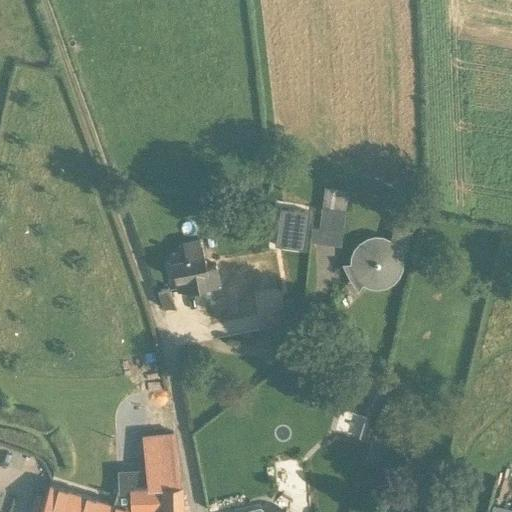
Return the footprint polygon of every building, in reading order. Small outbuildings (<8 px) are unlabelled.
[(339,247),(347,191),(323,189),(316,228),(310,227),(308,243),(339,247)] [(309,212),(279,207),(274,245),(304,249),(309,212)] [(366,238),(364,239),(362,240),(360,241),(359,243),(357,245),(356,246),(354,248),(353,250),(352,252),(351,255),(351,257),(350,259),(350,261),(350,264),(350,266),(351,268),(351,270),(352,272),(353,274),(354,276),(355,278),(357,279),(358,281),(360,282),(362,283),(369,287),(372,287),(374,287),(376,288),(378,287),(381,287),(383,287),(385,286),(389,284),(391,283),(393,281),(394,280),(396,278),(397,276),(398,274),(399,272),(400,270),(401,268),(401,265),(401,263),(401,261),(401,259),(401,257),(400,254),(403,253),(409,231),(392,226),(387,240),(385,238),(382,238),(380,237),(377,237),(374,237),(372,237),(369,237),(366,238)] [(177,290),(181,309),(206,304),(210,325),(257,316),(252,293),(280,288),(279,283),(271,248),(220,258),(216,236),(182,242),(185,257),(171,260),(175,279),(183,277),(185,289),(177,290)] [(175,308),(167,287),(156,291),(163,308),(175,308)] [(367,416),(383,370),(353,359),(337,405),(367,416)] [(73,492),(49,484),(39,511),(180,511),(180,485),(179,485),(173,433),(67,444),(71,471),(117,465),(120,489),(103,491),(102,500),(73,490),(73,492)] [(386,437),(372,433),(364,459),(379,463),(386,437)]
